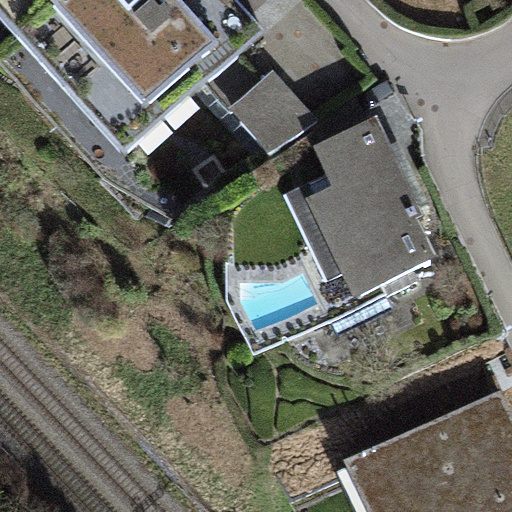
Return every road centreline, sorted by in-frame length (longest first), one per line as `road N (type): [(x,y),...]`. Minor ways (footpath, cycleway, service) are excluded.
road 1 (residential): [(434,91),(439,163),(511,322)]
road 2 (residential): [(434,91),(345,0)]
